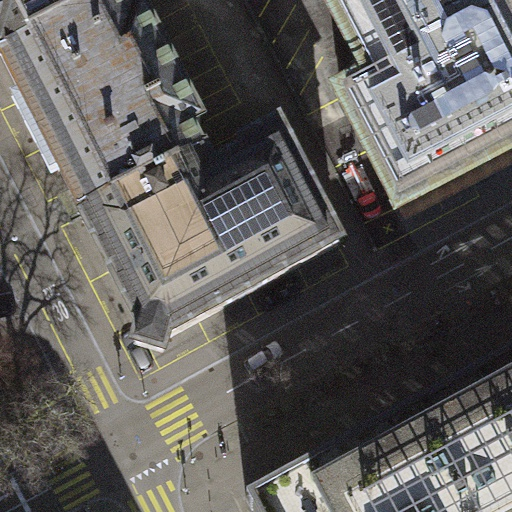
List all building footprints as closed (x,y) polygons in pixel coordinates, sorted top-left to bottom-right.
[(0,0),(0,53),(0,54),(104,0),(0,0)] [(124,0),(104,0),(0,54),(23,98),(22,99),(60,173),(62,172),(84,214),(202,152),(191,131),(203,125),(144,12),(133,17),(124,0)] [(511,5),(509,0),(328,0),(371,83),(343,98),(400,207),(511,148),(511,5)] [(202,152),(84,214),(81,216),(141,334),(137,347),(163,354),(167,341),(340,246),(279,131),(244,149),(247,155),(213,173),(202,152)] [(511,511),(511,357),(249,501),(254,511),(511,511)]
